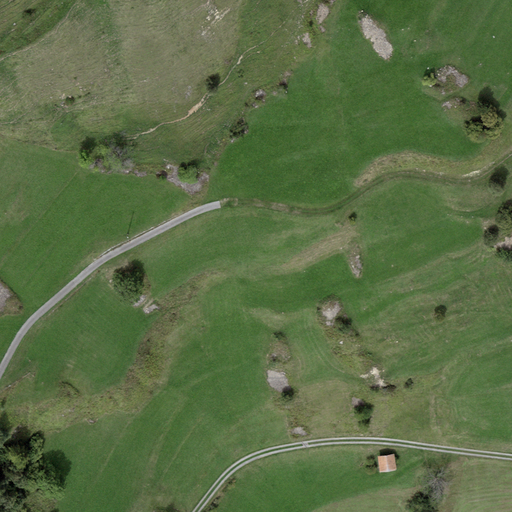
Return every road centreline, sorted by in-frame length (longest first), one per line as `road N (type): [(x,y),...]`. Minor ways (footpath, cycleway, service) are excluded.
road 1 (track): [(0,373),(30,322),(88,271),(191,214),(232,202),(319,211),(393,176),(475,181),(511,156)]
road 2 (track): [(511,459),(348,441),(280,450),(246,462),(199,511)]
